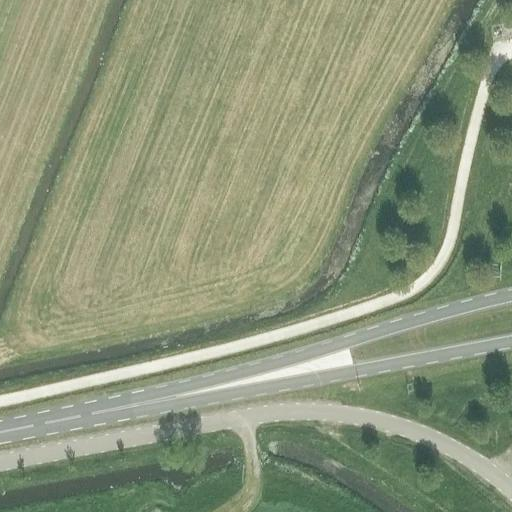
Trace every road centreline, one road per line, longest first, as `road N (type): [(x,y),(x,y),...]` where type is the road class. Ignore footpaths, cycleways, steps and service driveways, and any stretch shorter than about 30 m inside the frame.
road 1 (unclassified): [(0,462),(312,412),(413,431),(511,488)]
road 2 (primary): [(511,297),(228,377),(196,393)]
road 3 (primary): [(196,393),(231,394),(511,342)]
road 4 (primary): [(0,433),(196,393)]
